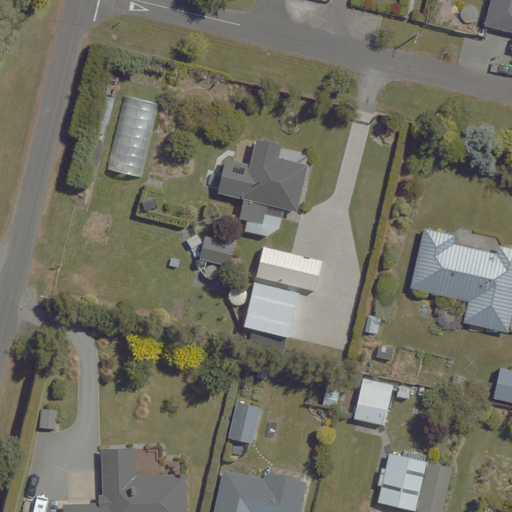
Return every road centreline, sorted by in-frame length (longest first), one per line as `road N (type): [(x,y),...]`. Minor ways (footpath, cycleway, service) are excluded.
road 1 (residential): [(128,0),(511,92)]
road 2 (residential): [(0,330),(79,0)]
